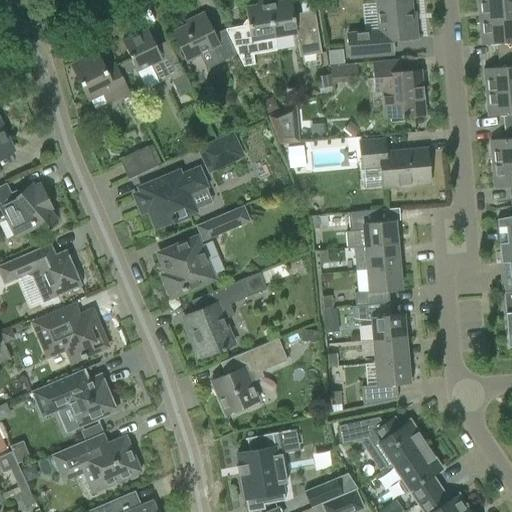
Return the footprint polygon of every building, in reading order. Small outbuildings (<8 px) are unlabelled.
[(224,30),(237,55),(242,67),(253,65),(252,55),(275,51),(265,0),(259,0),(255,1),(256,6),(244,8),(247,26),(224,30)] [(276,0),(265,0),(275,51),(273,37),(291,34),(293,48),(297,48),(298,58),(320,54),(313,11),(300,13),(301,18),(293,20),(292,15),(290,0),(277,2),(276,0)] [(348,58),(390,54),(392,54),(391,53),(390,41),(416,39),(414,21),(411,22),(409,0),(390,0),(375,1),(378,32),(346,35),(348,58)] [(511,0),(476,0),(478,22),(511,19),(511,0)] [(185,26),(170,33),(179,50),(185,62),(199,55),(208,51),(213,61),(223,56),(225,60),(237,55),(224,30),(214,35),(203,13),(190,19),(192,22),(185,26)] [(511,19),(478,22),(480,46),(500,44),(501,56),(511,54),(511,19)] [(169,78),(171,82),(177,94),(190,88),(184,76),(167,41),(155,47),(146,29),(121,41),(130,60),(119,66),(123,74),(134,69),(145,90),(169,78)] [(343,64),(342,50),(328,51),(329,65),(343,64)] [(104,70),(96,54),(71,66),(87,100),(101,93),(103,97),(107,95),(110,102),(129,93),(123,82),(115,65),(104,70)] [(485,93),(511,90),(511,54),(501,56),(503,68),(482,69),(485,93)] [(378,62),(370,62),(373,94),(381,93),(383,120),(388,119),(389,123),(402,122),(402,118),(422,116),(420,88),(418,71),(399,72),(398,60),(378,62)] [(328,74),(314,76),(316,88),(317,88),(329,86),(330,86),(328,74)] [(511,90),(485,93),(487,117),(507,115),(508,127),(511,126),(511,90)] [(278,109),(272,98),(261,103),(267,114),(278,109)] [(294,104),(268,115),(277,145),(298,143),(294,104)] [(321,124),(309,126),(310,139),(323,137),(321,124)] [(0,157),(12,151),(0,126),(0,157)] [(349,126),(343,133),(351,139),(356,132),(349,126)] [(511,126),(508,127),(509,139),(489,141),(491,165),(511,162),(511,126)] [(207,174),(243,157),(232,133),(196,150),(207,174)] [(384,154),(383,141),(358,143),(360,169),(380,167),(381,187),(395,186),(399,189),(409,188),(412,185),(428,183),(426,150),(384,154)] [(127,180),(156,167),(147,146),(118,160),(127,180)] [(296,149),(286,149),(287,161),(288,169),(304,167),(302,148),(296,149)] [(511,162),(491,165),(493,188),(511,186),(511,197),(509,198),(509,199),(511,198),(511,162)] [(205,187),(198,169),(179,177),(177,173),(139,189),(140,193),(133,196),(135,201),(138,200),(141,208),(139,209),(141,214),(148,211),(155,227),(170,221),(172,224),(179,221),(188,217),(187,214),(193,211),(186,195),(205,187)] [(10,193),(5,184),(0,186),(0,221),(5,219),(13,237),(34,227),(39,233),(55,219),(47,210),(51,208),(39,185),(34,188),(31,184),(20,194),(16,190),(10,193)] [(201,242),(249,222),(242,207),(195,227),(201,242)] [(349,231),(345,232),(346,249),(353,249),(395,245),(393,221),(381,222),(380,210),(347,213),(348,225),(349,231)] [(309,230),(318,229),(317,216),(308,217),(309,230)] [(511,216),(496,220),(497,228),(505,228),(506,244),(511,243),(511,216)] [(170,297),(188,289),(212,279),(195,239),(158,254),(166,275),(162,277),(170,297)] [(511,243),(506,244),(498,244),(500,264),(508,264),(509,280),(511,279),(511,243)] [(80,279),(75,268),(72,268),(65,252),(62,253),(60,256),(61,258),(55,260),(49,245),(31,253),(0,265),(0,276),(3,283),(25,274),(32,277),(43,302),(61,294),(79,286),(78,282),(80,279)] [(395,245),(353,249),(355,271),(367,270),(397,267),(395,245)] [(326,251),(317,252),(318,264),(327,263),(326,251)] [(357,293),(354,294),(355,295),(356,307),(388,304),(387,292),(399,291),(397,267),(367,270),(369,292),(357,293)] [(233,345),(223,320),(233,316),(228,305),(266,289),(259,273),(190,301),(195,312),(184,317),(191,333),(192,333),(196,341),(194,342),(201,358),(220,350),(221,352),(224,350),(223,348),(233,345)] [(511,279),(509,280),(510,292),(502,293),(503,302),(505,302),(506,308),(507,314),(504,314),(507,349),(511,348),(511,279)] [(330,296),(321,297),(322,309),(331,308),(330,296)] [(356,307),(351,307),(352,319),(352,323),(372,324),(373,341),(403,338),(401,315),(389,316),(388,304),(356,307)] [(65,353),(69,362),(80,358),(81,359),(85,357),(85,356),(105,347),(91,312),(77,318),(73,307),(54,315),(33,324),(43,348),(48,360),(65,353)] [(331,308),(322,309),(322,310),(323,319),(336,318),(335,308),(331,308)] [(9,329),(0,332),(0,337),(3,344),(14,339),(9,329)] [(316,343),(317,331),(301,330),(301,342),(316,343)] [(0,362),(9,358),(2,344),(1,342),(0,338),(0,362)] [(403,338),(373,341),(375,363),(405,361),(403,338)] [(257,402),(249,383),(262,377),(260,372),(286,361),(279,343),(277,339),(219,363),(224,375),(211,381),(213,387),(216,386),(218,392),(216,393),(225,415),(229,413),(231,417),(244,411),(242,408),(257,402)] [(328,368),(336,367),(335,355),(326,356),(328,368)] [(362,406),(396,399),(396,385),(407,384),(405,361),(375,363),(377,387),(360,387),(362,406)] [(54,382),(29,392),(37,409),(41,419),(56,412),(65,433),(78,427),(115,411),(99,375),(87,381),(82,370),(64,378),(54,382)] [(331,406),(340,405),(339,392),(330,393),(331,406)] [(392,465),(393,467),(425,446),(416,432),(414,434),(406,422),(399,427),(392,417),(382,424),(378,418),(337,427),(341,444),(366,438),(386,469),(392,465)] [(99,423),(79,432),(83,441),(101,433),(102,433),(99,423)] [(83,441),(51,455),(60,477),(63,482),(82,474),(90,493),(97,490),(104,488),(107,489),(115,486),(116,482),(140,472),(127,443),(124,437),(113,441),(106,444),(101,433),(83,441)] [(238,466),(235,466),(235,468),(237,468),(238,474),(237,475),(237,476),(240,476),(246,511),(250,511),(264,510),(263,505),(284,501),(281,484),(286,483),(286,482),(283,482),(278,456),(281,456),(280,454),(275,455),(271,435),(277,434),(277,433),(276,433),(244,439),(244,441),(246,440),(248,452),(236,455),(238,466)] [(425,446),(393,467),(401,480),(398,482),(406,494),(409,492),(415,502),(417,504),(439,489),(438,487),(437,485),(431,477),(439,472),(431,460),(433,458),(425,446)] [(11,452),(0,456),(0,473),(1,473),(9,470),(20,493),(28,490),(26,486),(11,452)] [(32,465),(20,470),(26,481),(37,476),(32,465)] [(346,474),(303,492),(310,508),(321,504),(354,490),(357,489),(346,474)] [(354,511),(362,509),(354,490),(321,504),(324,511),(354,511)] [(422,511),(470,511),(467,507),(466,508),(457,494),(447,501),(440,491),(418,506),(422,511)] [(132,510),(126,496),(89,511),(155,511),(151,502),(132,510)] [(297,501),(269,511),(298,511),(302,511),(297,501)]
